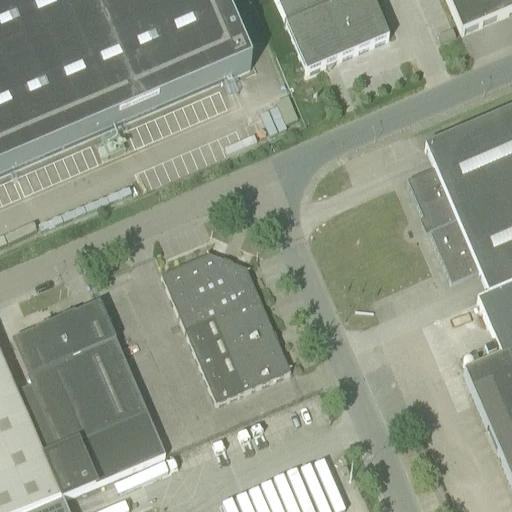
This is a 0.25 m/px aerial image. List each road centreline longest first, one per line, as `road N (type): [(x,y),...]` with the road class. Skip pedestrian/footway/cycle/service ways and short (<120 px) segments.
road 1 (unclassified): [(261,177),(404,511)]
road 2 (unclassified): [(0,288),(261,177)]
road 3 (unclassified): [(261,177),(511,69)]
